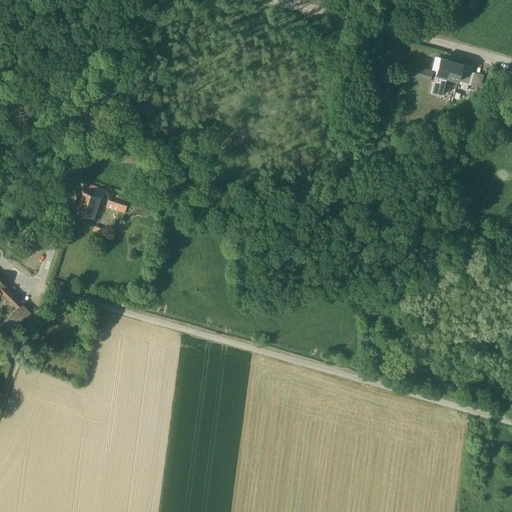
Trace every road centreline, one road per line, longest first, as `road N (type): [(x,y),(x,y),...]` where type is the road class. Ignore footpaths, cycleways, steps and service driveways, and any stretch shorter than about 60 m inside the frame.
road 1 (residential): [(39,288),(125,41),(172,0)]
road 2 (tertiary): [(511,66),(261,0)]
road 3 (track): [(39,288),(0,405)]
